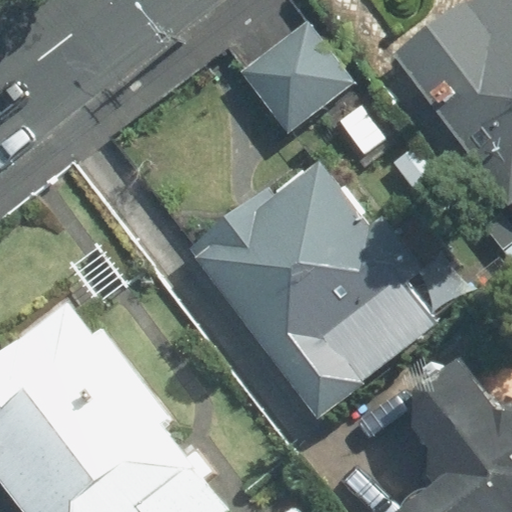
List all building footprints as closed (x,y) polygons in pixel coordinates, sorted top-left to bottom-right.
[(511,0),(469,0),(408,47),(511,182),(511,0)] [(377,161),(409,136),(314,15),(249,67),(301,132),(334,106),(377,161)] [(388,224),(336,155),(207,252),(333,419),(478,310),(404,212),(388,224)] [(224,485),(234,478),(209,445),(199,452),(179,425),(188,417),(119,325),(109,332),(81,294),(0,358),(0,466),(34,511),(157,511),(158,511),(244,511),(224,485)] [(474,465),(415,511),(511,511),(511,396),(467,340),(410,385),(474,465)]
